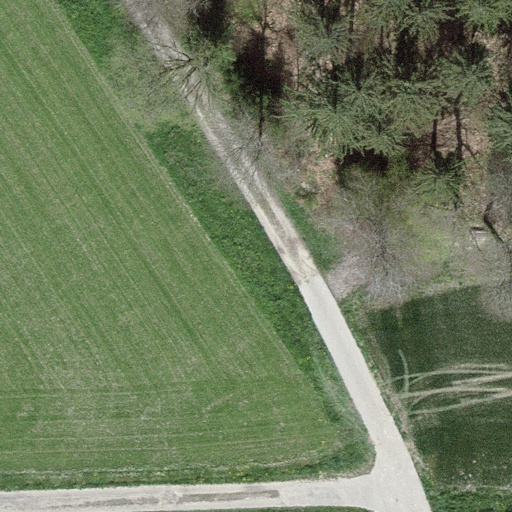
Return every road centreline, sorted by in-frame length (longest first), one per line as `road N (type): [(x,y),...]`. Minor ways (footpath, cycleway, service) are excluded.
road 1 (track): [(407,493),(0,503)]
road 2 (track): [(312,288),(143,0)]
road 3 (track): [(407,493),(384,429),(312,288)]
road 4 (track): [(312,288),(511,249)]
